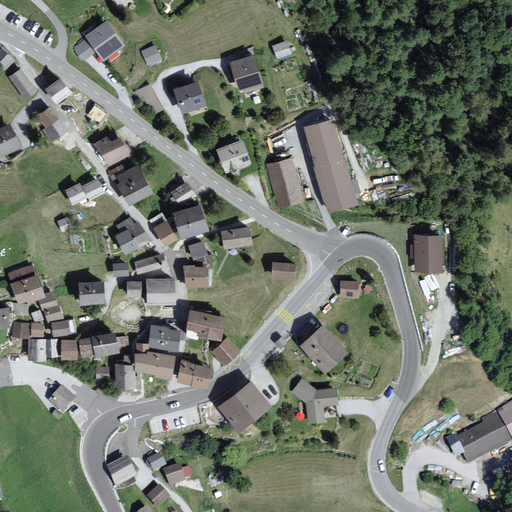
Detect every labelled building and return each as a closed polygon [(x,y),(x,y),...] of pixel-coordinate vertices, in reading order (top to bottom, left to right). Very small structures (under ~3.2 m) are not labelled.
[(111,21),(74,46),(84,62),(101,51),(106,58),(126,44),(111,21)] [(294,41),(277,46),(281,59),(298,54),(294,41)] [(159,44),(143,51),(149,66),(165,59),(159,44)] [(17,60),(3,48),(0,51),(0,68),(4,73),(17,60)] [(259,54),(232,61),(241,92),(267,85),(259,54)] [(24,69),(11,77),(26,100),(38,91),(24,69)] [(65,76),(49,87),(59,102),(75,90),(65,76)] [(202,80),(177,88),(185,112),(210,104),(202,80)] [(152,85),(141,91),(154,115),(165,109),(152,85)] [(98,103),(89,117),(105,126),(113,112),(98,103)] [(59,120),(50,106),(38,114),(47,128),(59,120)] [(340,118),(309,126),(330,211),(361,203),(340,118)] [(13,123),(0,129),(0,159),(25,148),(13,123)] [(124,132),(99,144),(110,165),(134,152),(124,132)] [(248,139),(221,148),(228,171),(256,161),(248,139)] [(295,158),(268,165),(279,208),(306,201),(295,158)] [(145,164),(118,178),(132,205),(159,191),(145,164)] [(101,179),(85,185),(90,199),(107,193),(101,179)] [(176,191),(175,192),(186,206),(203,193),(191,179),(176,191)] [(82,183),(67,190),(73,205),(89,198),(82,183)] [(207,202),(178,210),(185,236),(214,228),(207,202)] [(162,211),(152,216),(155,222),(165,216),(162,211)] [(133,216),(118,225),(133,250),(149,240),(133,216)] [(71,218),(59,222),(63,234),(75,230),(71,218)] [(170,219),(157,228),(168,245),(181,236),(170,219)] [(254,225),(225,230),(228,248),(257,244),(254,225)] [(453,234),(418,233),(417,270),(452,271),(453,234)] [(208,239),(191,244),(195,259),(213,253),(208,239)] [(167,253),(136,262),(140,274),(170,265),(167,253)] [(130,257),(114,259),(116,276),(132,275),(130,257)] [(303,262),(277,261),(277,277),(303,278),(303,262)] [(213,265),(188,266),(189,287),(215,285),(213,265)] [(42,272),(14,282),(22,305),(50,295),(42,272)] [(180,276),(150,278),(152,301),(181,300),(180,276)] [(109,279),(83,281),(84,302),(111,300),(109,279)] [(146,280),(130,280),(130,297),(146,297),(146,280)] [(365,282),(344,282),(344,299),(365,299),(365,282)] [(58,294),(43,299),(51,320),(66,314),(58,294)] [(12,307),(0,307),(0,326),(13,326),(12,307)] [(33,310),(35,319),(44,317),(42,308),(33,310)] [(231,314),(196,310),(193,334),(229,338),(231,314)] [(72,320),(57,324),(60,338),(76,334),(72,320)] [(34,324),(17,323),(16,336),(34,337),(34,324)] [(48,323),(36,323),(36,335),(48,335),(48,323)] [(355,350),(329,323),(306,344),(332,372),(355,350)] [(180,329),(156,326),(153,347),(178,350),(180,329)] [(121,330),(98,334),(102,354),(125,350),(121,330)] [(285,332),(278,341),(285,348),(293,339),(285,332)] [(96,336),(84,338),(88,357),(99,355),(96,336)] [(232,336),(216,352),(230,366),(246,351),(232,336)] [(53,341),(33,339),(32,358),(51,359),(53,341)] [(81,340),(66,341),(66,357),(82,357),(81,340)] [(175,355),(142,350),(139,370),(172,375),(175,355)] [(217,367),(186,361),(183,380),(214,386),(217,367)] [(138,363),(120,364),(122,388),(140,386),(138,363)] [(113,367),(99,368),(99,380),(114,379),(113,367)] [(320,389),(305,378),(293,391),(309,404),(312,424),(331,421),(328,405),(344,402),(343,387),(320,389)] [(249,383),(217,409),(237,434),(270,407),(249,383)] [(80,401),(65,388),(52,403),(67,416),(80,401)] [(511,408),(456,437),(471,467),(511,445),(511,408)] [(57,409),(52,414),(58,420),(63,415),(57,409)] [(164,453),(149,459),(155,472),(170,466),(164,453)] [(129,458),(109,467),(118,486),(138,476),(129,458)] [(184,466),(167,471),(172,487),(188,482),(184,466)] [(163,487),(149,497),(158,509),(172,500),(163,487)]
